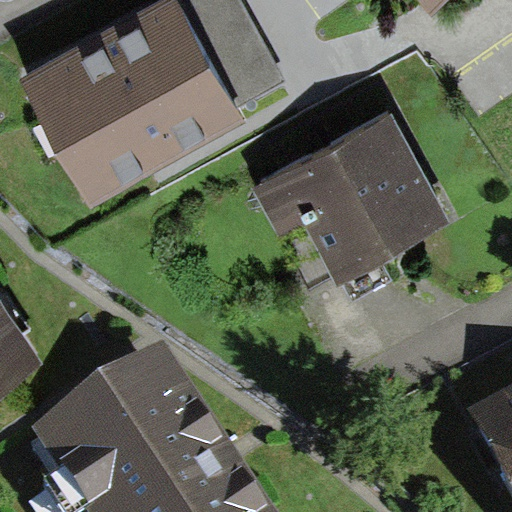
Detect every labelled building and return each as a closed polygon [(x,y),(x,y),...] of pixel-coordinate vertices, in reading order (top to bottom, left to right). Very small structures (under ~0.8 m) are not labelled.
[(237,0),(161,0),(21,77),(89,202),(241,119),(234,105),(282,79),(237,0)] [(388,109),(252,184),(281,236),(285,233),(312,283),(334,271),(340,282),(450,221),(388,109)] [(0,304),(0,368),(30,349),(0,304)] [(265,511),(148,341),(15,432),(69,511),(265,511)] [(511,386),(470,409),(511,481),(511,386)]
